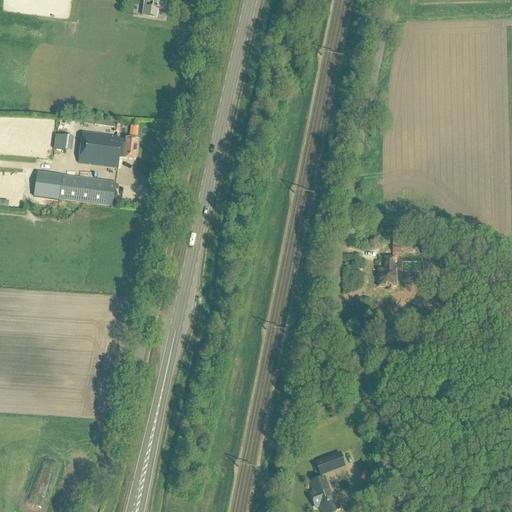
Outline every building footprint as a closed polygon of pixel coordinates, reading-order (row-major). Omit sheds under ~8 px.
[(165,12),(166,0),(149,0),(149,3),(145,2),(143,16),(139,15),(139,17),(157,20),(158,11),(165,12)] [(119,134),(119,127),(115,127),(115,123),(95,120),(94,127),(114,129),(113,134),(119,134)] [(65,122),(66,121),(59,121),(58,131),(76,133),(77,123),(65,122)] [(126,142),(120,142),(120,140),(117,139),(117,138),(82,134),(79,165),(118,170),(120,161),(135,163),(138,142),(126,140),(126,142)] [(72,154),(74,140),(55,137),(53,151),(72,154)] [(46,200),(49,176),(36,175),(33,198),(46,200)] [(49,176),(46,200),(113,209),(116,185),(49,176)] [(393,271),(393,259),(386,259),(386,267),(385,267),(385,271),(378,271),(378,289),(388,289),(388,292),(392,292),(392,289),(396,289),(395,271),(393,271)] [(319,478),(344,468),(339,455),(314,464),(319,478)] [(327,489),(323,480),(311,484),(315,494),(311,496),(316,509),(320,507),(323,511),(337,511),(339,511),(332,502),(327,489)]
